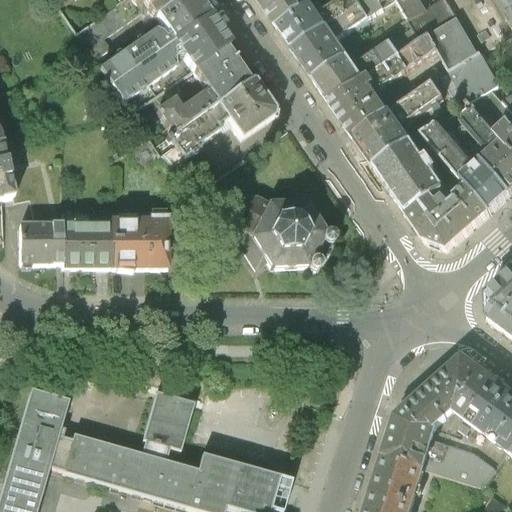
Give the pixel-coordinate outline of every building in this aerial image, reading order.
[(100,73),(111,90),(173,47),(209,21),(205,14),(196,1),(195,0),(182,0),(155,20),(168,39),(164,42),(161,37),(155,35),(100,73)] [(152,21),(155,20),(182,0),(130,0),(130,1),(135,8),(139,6),(143,3),(148,9),(147,13),(152,21)] [(264,0),(287,32),(305,18),(294,0),(264,0)] [(287,32),(302,54),(366,10),(359,0),(352,0),(323,23),(313,11),(305,18),(287,32)] [(302,54),(322,83),(353,62),(342,45),(399,5),(395,0),(379,0),(377,1),(366,10),(302,54)] [(418,0),(395,0),(399,5),(409,24),(427,15),(418,0)] [(418,0),(427,15),(445,3),(443,0),(418,0)] [(511,0),(457,0),(489,59),(511,43),(511,0)] [(135,8),(130,1),(76,38),(93,63),(109,52),(102,41),(140,15),(139,6),(135,8)] [(394,34),(399,44),(410,57),(430,43),(456,25),(450,14),(416,37),(409,24),(394,34)] [(209,21),(173,47),(177,52),(192,74),(229,49),(218,33),(209,21)] [(451,85),(478,64),(456,25),(430,43),(438,60),(451,85)] [(368,87),(377,103),(438,60),(430,43),(410,57),(368,87)] [(322,83),(339,108),(368,87),(410,57),(399,44),(359,73),(353,62),(322,83)] [(177,52),(173,47),(111,90),(123,106),(175,70),(173,54),(177,52)] [(173,138),(253,83),(249,78),(229,49),(192,74),(206,94),(180,112),(173,103),(156,114),(173,138)] [(451,85),(470,115),(498,96),(478,64),(451,85)] [(159,159),(171,172),(198,153),(196,150),(220,132),(218,129),(227,122),(241,142),(277,118),(258,90),(253,83),(173,138),(154,152),(159,159)] [(377,103),(368,87),(339,108),(363,144),(392,125),(377,103)] [(382,172),(413,151),(400,131),(405,127),(412,130),(451,103),(442,90),(392,125),(363,144),(382,172)] [(484,165),(511,200),(511,139),(506,130),(493,142),(470,115),(460,120),(490,160),(484,165)] [(511,207),(511,200),(484,165),(472,176),(439,133),(427,144),(469,196),(493,224),(496,222),(511,207)] [(0,204),(11,202),(0,147),(0,146),(0,204)] [(448,197),(417,149),(413,151),(382,172),(415,219),(439,203),(448,197)] [(238,203),(229,219),(237,231),(215,244),(225,260),(240,251),(254,273),(266,266),(270,273),(308,271),(309,273),(309,274),(311,275),(312,275),(313,276),(315,276),(316,275),(317,274),(318,273),(318,272),(319,271),(319,270),(319,269),(318,267),(321,269),(322,267),(323,267),(327,260),(331,253),(330,252),(331,250),(328,249),(329,249),(331,248),(332,247),(333,246),(333,245),(333,244),(333,242),(333,241),(332,240),(331,239),(330,238),(328,238),(327,238),(325,238),(305,206),(295,206),(295,199),(290,191),(282,192),(277,199),(278,207),(268,208),(267,208),(255,202),(238,203)] [(493,224),(469,196),(449,216),(439,203),(415,219),(438,253),(459,254),(482,234),(493,224)] [(60,217),(60,229),(60,275),(109,277),(109,231),(91,231),(91,217),(60,217)] [(109,229),(109,231),(109,277),(168,276),(167,223),(147,222),(147,227),(123,227),(123,223),(113,223),(109,229)] [(60,229),(17,230),(18,275),(60,275),(60,229)] [(511,277),(486,300),(487,313),(487,324),(511,342),(511,277)] [(482,376),(462,361),(408,409),(395,421),(383,460),(423,473),(435,433),(446,422),(445,421),(453,415),(482,376)] [(508,457),(511,451),(511,398),(482,376),(453,415),(508,457)] [(191,408),(155,398),(142,444),(143,445),(139,460),(72,441),(71,446),(56,442),(66,408),(29,398),(0,498),(0,511),(35,511),(47,472),(62,477),(183,511),(222,511),(223,511),(227,511),(267,511),(276,482),(201,461),(196,477),(163,467),(167,452),(177,455),(191,408)] [(371,496),(366,511),(410,511),(423,473),(383,460),(371,496)]
